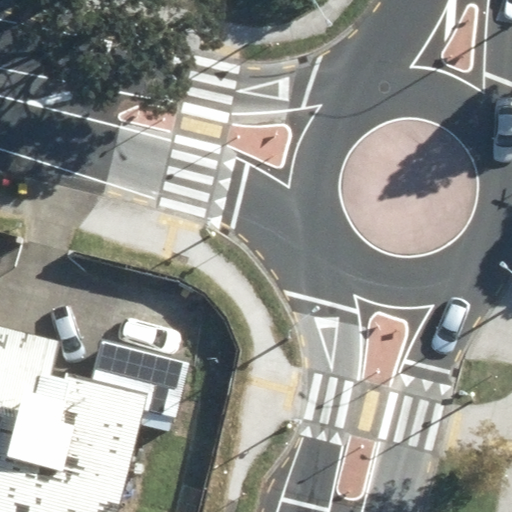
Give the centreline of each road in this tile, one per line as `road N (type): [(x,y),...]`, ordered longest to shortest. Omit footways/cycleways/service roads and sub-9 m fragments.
road 1 (tertiary): [(32,89),(132,66),(224,90),(308,85),(383,98)]
road 2 (tertiary): [(318,210),(111,154),(32,89)]
road 3 (secondary): [(481,252),(429,368),(393,511)]
road 4 (secondary): [(312,511),(310,486),(334,387),(324,302),(333,245)]
road 5 (secondary): [(481,252),(427,282),(395,282),(350,263),(333,245)]
road 6 (secondary): [(318,210),(322,151),(358,109),(383,98)]
road 7 (secondary): [(390,96),(437,98),(466,112),(497,152)]
